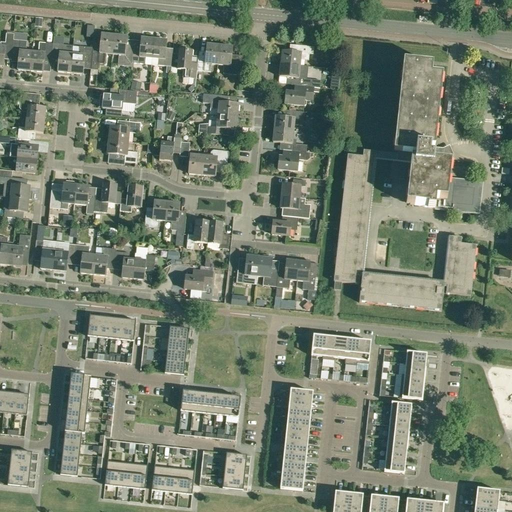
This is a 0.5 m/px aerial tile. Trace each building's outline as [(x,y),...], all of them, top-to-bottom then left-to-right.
[(7,34),(6,44),(1,43),(0,48),(0,47),(0,66),(3,67),(5,55),(12,55),(13,40),(14,34),(7,34)] [(91,64),(91,70),(98,71),(98,64),(105,65),(106,55),(112,55),(114,36),(101,35),(100,42),(99,54),(92,53),(91,64)] [(114,36),(112,55),(119,56),(117,66),(131,67),(131,64),(133,50),(126,50),(127,37),(114,36)] [(146,58),(152,59),(154,40),(141,39),(140,51),(133,50),(131,64),(145,65),(146,58)] [(17,71),(30,72),(32,53),(26,52),(27,42),(13,40),(12,55),(19,56),(17,71)] [(167,41),(154,40),(152,59),(158,60),(158,66),(167,67),(166,74),(171,74),(172,54),(165,54),(167,41)] [(51,61),(51,59),(53,44),(39,43),(38,53),(32,53),(30,72),(43,73),(44,61),(51,61)] [(59,60),(58,65),(57,73),(70,74),(72,55),(65,54),(66,46),(53,44),(51,59),(59,60)] [(207,45),(206,53),(205,58),(198,57),(197,65),(197,72),(210,73),(211,65),(217,65),(219,46),(207,45)] [(240,76),(241,62),(231,61),(232,48),(219,46),(217,65),(224,66),(223,74),(240,76)] [(314,48),(295,46),(294,53),(282,52),(280,64),(300,66),(300,60),(309,61),(309,55),(313,55),(314,48)] [(84,63),(91,64),(92,53),(93,48),(80,47),(79,56),(72,55),(70,74),(83,75),(84,63)] [(193,51),(186,50),(186,49),(185,47),(181,47),(179,48),(179,51),(179,50),(177,70),(183,70),(182,78),(196,80),(197,72),(197,65),(191,64),(192,56),(193,51)] [(434,149),(434,148),(442,75),(431,74),(432,65),(404,62),(393,155),(376,153),(373,152),(363,151),(362,157),(347,156),(333,282),(335,282),(341,283),(361,285),(359,303),(441,312),(443,294),(471,297),(476,246),(461,245),(462,238),(448,237),(443,284),(362,275),(375,159),(396,162),(399,162),(410,164),(406,205),(428,207),(428,208),(435,209),(435,208),(476,212),(475,215),(476,215),(480,182),(479,182),(479,185),(445,181),(447,163),(441,162),(443,150),(434,149)] [(292,79),(291,86),(299,86),(310,87),(311,80),(307,80),(307,73),(299,73),(300,66),(280,64),(279,77),(292,79)] [(133,80),(132,89),(139,91),(141,82),(133,80)] [(158,84),(150,83),(149,93),(158,94),(158,84)] [(314,88),(310,87),(299,86),(299,93),(286,92),(284,105),(304,107),(304,101),(312,102),(314,88)] [(118,97),(109,96),(103,95),(103,97),(101,97),(100,107),(102,107),(102,109),(114,110),(113,117),(121,118),(123,104),(136,105),(137,92),(119,91),(118,97)] [(20,106),(20,109),(23,112),(27,113),(26,120),(44,122),(46,109),(38,108),(34,108),(35,100),(34,100),(35,95),(21,93),(21,99),(21,100),(20,106)] [(218,116),(237,118),(238,105),(226,104),(226,97),(205,95),(204,99),(211,100),(210,109),(218,110),(218,116)] [(274,130),(293,132),(294,126),(302,126),(303,113),(288,111),(288,118),(275,117),(274,130)] [(169,113),(166,119),(172,122),(175,116),(169,113)] [(236,131),(237,118),(218,116),(217,122),(209,121),(207,135),(222,136),(223,130),(236,131)] [(19,128),(18,139),(31,140),(31,133),(35,133),(43,134),(44,122),(26,120),(25,128),(19,128)] [(110,128),(109,141),(128,143),(128,134),(139,135),(141,124),(129,123),(128,129),(110,128)] [(172,162),(173,154),(173,149),(180,150),(179,157),(181,137),(183,125),(178,124),(176,136),(174,136),(174,138),(168,138),(167,143),(161,143),(159,161),(172,162)] [(292,140),(293,132),(274,130),(273,143),(292,145),(291,152),(306,153),(307,146),(296,145),(296,140),(292,140)] [(0,137),(0,143),(11,145),(15,145),(16,139),(0,137)] [(181,137),(179,157),(188,158),(190,144),(181,143),(182,137),(181,137)] [(107,154),(109,155),(125,156),(124,163),(137,164),(138,153),(127,152),(128,143),(109,141),(107,154)] [(11,145),(10,157),(18,158),(18,159),(36,161),(38,147),(19,146),(15,145),(11,145)] [(215,178),(216,165),(227,166),(228,152),(213,151),(210,153),(210,157),(204,157),(202,176),(215,178)] [(306,153),(291,152),(290,152),(289,158),(279,157),(278,171),(297,173),(298,160),(307,161),(310,159),(311,154),(306,153)] [(189,175),(202,176),(204,157),(190,155),(189,175)] [(18,159),(16,172),(35,174),(36,161),(18,159)] [(405,180),(407,163),(399,162),(396,162),(392,162),(392,163),(390,178),(393,179),(394,179),(405,180)] [(10,171),(0,169),(0,176),(9,178),(10,171)] [(12,186),(10,199),(28,200),(30,187),(20,186),(20,180),(8,178),(7,185),(12,186)] [(281,197),(299,199),(300,187),(305,187),(305,181),(293,180),(292,186),(283,185),(281,197)] [(69,204),(74,205),(76,186),(74,186),(74,184),(74,183),(66,182),(65,183),(65,185),(63,185),(62,197),(51,196),(50,209),(68,211),(69,204)] [(95,196),(95,200),(94,213),(107,214),(108,204),(115,205),(115,203),(120,204),(121,200),(122,193),(116,193),(117,186),(103,185),(102,197),(95,196)] [(93,215),(94,213),(95,200),(88,200),(89,187),(76,186),(74,205),(87,206),(86,214),(93,215)] [(128,200),(121,200),(120,204),(120,212),(131,213),(132,207),(140,208),(142,188),(129,187),(128,200)] [(292,218),(298,219),(309,220),(310,206),(305,205),(305,199),(299,199),(281,197),(280,209),(293,210),(292,218)] [(28,200),(10,199),(9,211),(5,211),(4,218),(16,219),(17,212),(27,213),(28,200)] [(159,221),(165,222),(167,203),(154,202),(153,214),(146,213),(144,228),(158,230),(159,221)] [(171,231),(177,232),(175,247),(183,248),(186,217),(178,217),(180,204),(167,203),(165,222),(171,223),(171,231)] [(73,217),(63,216),(62,227),(72,229),(73,217)] [(298,219),(292,218),(285,217),(284,223),(273,222),(272,235),(289,237),(290,231),(297,231),(298,219)] [(194,243),(207,244),(209,223),(196,222),(195,236),(188,235),(186,249),(193,250),(194,243)] [(230,236),(224,235),(221,235),(222,224),(209,223),(207,244),(220,245),(219,249),(228,250),(230,236)] [(19,248),(12,247),(10,266),(21,268),(23,254),(29,255),(30,237),(25,236),(24,240),(19,242),(19,248)] [(0,265),(10,266),(12,247),(13,244),(7,243),(8,239),(0,237),(0,251),(0,252),(0,256),(0,265)] [(36,241),(35,257),(41,257),(41,262),(40,270),(53,271),(55,252),(56,244),(50,243),(36,241)] [(55,252),(53,271),(66,272),(67,265),(67,260),(74,261),(76,246),(62,244),(56,244),(55,252)] [(76,246),(74,261),(81,262),(81,267),(80,274),(93,275),(95,256),(89,255),(89,247),(76,246)] [(95,256),(93,275),(106,277),(107,269),(108,259),(115,260),(115,259),(116,252),(116,250),(113,250),(102,249),(96,248),(95,256)] [(135,261),(133,280),(144,281),(145,272),(145,268),(154,269),(154,267),(155,257),(146,256),(147,249),(136,248),(135,254),(135,261)] [(116,252),(115,259),(123,260),(122,271),(121,278),(133,280),(135,261),(128,260),(128,254),(116,252)] [(178,261),(179,253),(168,252),(167,260),(178,261)] [(248,257),(246,257),(245,269),(238,269),(236,283),(244,284),(245,276),(257,277),(259,258),(258,258),(258,256),(248,254),(248,257)] [(263,286),(276,288),(278,273),(271,272),(272,259),(259,258),(257,277),(264,278),(263,286)] [(284,280),(297,282),(299,262),(297,262),(297,261),(296,260),(288,259),(287,260),(287,261),(286,261),(285,274),(278,273),(276,288),(275,303),(281,304),(283,288),(284,280)] [(302,263),(299,262),(297,282),(303,282),(302,290),(314,291),(315,277),(309,277),(310,264),(310,262),(309,261),(303,260),(302,261),(302,263)] [(212,273),(199,271),(199,278),(186,277),(184,290),(202,292),(203,284),(211,285),(212,273)] [(238,306),(240,297),(232,296),(231,305),(238,306)] [(101,318),(90,316),(87,337),(99,338),(101,318)] [(113,320),(113,319),(101,318),(99,338),(111,340),(113,320)] [(113,319),(113,320),(111,340),(122,341),(124,321),(124,320),(113,319)] [(122,341),(134,342),(136,322),(124,320),(124,321),(122,341)] [(187,342),(189,330),(170,328),(168,340),(187,342)] [(323,358),(325,338),(313,336),(313,337),(311,356),(322,358),(323,358)] [(334,361),(335,359),(334,359),(336,339),(325,338),(323,358),(322,358),(322,360),(334,361)] [(335,359),(345,360),(348,341),(348,340),(336,339),(334,359),(335,359)] [(186,353),(187,342),(168,340),(167,351),(186,353)] [(348,340),(348,341),(345,360),(345,365),(357,366),(357,364),(359,342),(359,341),(348,340)] [(371,343),(359,341),(359,342),(357,364),(368,365),(371,343)] [(167,351),(166,362),(184,364),(185,364),(186,353),(167,351)] [(403,365),(405,365),(425,367),(427,355),(426,355),(404,353),(403,365)] [(185,364),(184,364),(166,362),(165,374),(184,376),(185,364)] [(405,365),(404,376),(423,378),(424,378),(425,367),(405,365)] [(89,389),(91,377),(71,375),(70,387),(89,389)] [(424,378),(423,378),(404,376),(402,375),(400,387),(422,390),(423,390),(424,378)] [(68,398),(69,398),(88,401),(89,389),(70,387),(68,398)] [(422,390),(400,387),(399,399),(421,401),(422,401),(423,390),(422,390)] [(311,402),(312,402),(313,393),(312,393),(290,390),(289,400),(311,402)] [(192,413),(194,394),(194,393),(183,392),(180,412),(192,413)] [(17,395),(17,394),(6,393),(6,394),(4,414),(15,415),(17,395)] [(206,395),(194,393),(194,394),(192,413),(204,414),(206,395)] [(15,415),(27,416),(29,396),(17,394),(17,395),(15,415)] [(217,396),(206,395),(204,414),(215,416),(217,396)] [(226,417),(228,398),(228,397),(217,396),(215,416),(226,417)] [(240,398),(228,397),(228,398),(226,417),(238,418),(240,398)] [(87,412),(88,401),(69,398),(68,398),(67,410),(68,410),(87,412)] [(310,411),(311,411),(312,402),(311,402),(289,400),(288,409),(310,411)] [(391,404),(390,416),(409,418),(410,418),(411,406),(391,404)] [(310,411),(288,409),(287,418),(309,420),(310,420),(311,411),(310,411)] [(67,421),(86,423),(87,412),(68,410),(67,410),(66,421),(67,421)] [(410,418),(409,418),(390,416),(389,427),(408,429),(409,429),(410,418)] [(309,420),(287,418),(286,427),(309,429),(310,420),(309,420)] [(86,423),(67,421),(66,421),(65,432),(84,435),(86,423)] [(309,429),(286,427),(286,436),(308,438),(309,429)] [(407,440),(408,440),(409,429),(408,429),(389,427),(388,438),(407,440)] [(84,435),(65,432),(64,443),(81,445),(82,435),(84,435)] [(307,447),(308,438),(286,436),(285,445),(307,447)] [(407,440),(388,438),(386,450),(406,452),(408,440),(407,440)] [(64,443),(62,454),(63,454),(80,456),(81,445),(64,443)] [(307,447),(285,445),(284,454),(306,456),(307,447)] [(405,463),(406,452),(386,450),(385,461),(405,463)] [(11,451),(10,463),(30,465),(31,465),(32,453),(11,451)] [(63,454),(62,454),(61,465),(62,465),(78,466),(80,456),(63,454)] [(225,466),(245,468),(246,468),(247,456),(226,454),(225,466)] [(306,456),(284,454),(283,463),(305,465),(306,456)] [(108,461),(107,461),(105,486),(118,488),(118,487),(121,463),(108,462),(108,461)] [(405,463),(385,461),(384,473),(403,475),(404,475),(405,463)] [(29,476),(30,476),(31,465),(30,465),(10,463),(9,474),(29,476)] [(118,487),(118,488),(131,489),(134,465),(121,463),(118,487)] [(304,474),(305,465),(283,463),(282,472),(304,474)] [(77,478),(78,466),(62,465),(61,465),(60,476),(77,478)] [(131,489),(145,491),(148,465),(147,465),(147,466),(134,465),(131,489)] [(152,491),(165,493),(165,492),(168,468),(155,467),(155,466),(154,466),(152,491)] [(245,468),(225,466),(224,477),(244,479),(246,468),(245,468)] [(168,468),(165,492),(165,493),(178,494),(181,470),(168,468)] [(181,470),(178,494),(192,496),(195,470),(194,470),(194,471),(181,470)] [(303,483),(304,483),(304,474),(282,472),(281,481),(303,483)] [(28,488),(30,476),(29,476),(9,474),(8,486),(28,488)] [(243,491),(244,479),(224,477),(222,489),(243,491)] [(303,483),(281,481),(280,490),(302,492),(303,492),(304,483),(303,483)] [(499,492),(477,490),(476,499),(498,502),(499,492)] [(335,493),(335,494),(332,511),(342,511),(344,495),(344,494),(335,493)] [(344,494),(344,495),(342,511),(351,511),(353,496),(353,495),(344,494)] [(353,496),(351,511),(361,511),(363,497),(363,496),(353,495),(353,496)] [(371,497),(369,511),(378,511),(380,498),(371,497)] [(380,498),(378,511),(387,511),(389,499),(380,498)] [(389,499),(387,511),(397,511),(399,500),(389,499)] [(476,499),(475,508),(497,511),(498,502),(476,499)] [(414,511),(416,502),(416,501),(407,501),(406,501),(405,511),(414,511)] [(414,511),(423,511),(425,503),(425,502),(416,501),(416,502),(414,511)] [(423,511),(432,511),(434,504),(434,503),(425,502),(425,503),(423,511)] [(434,504),(432,511),(442,511),(443,505),(443,504),(434,503),(434,504)]
